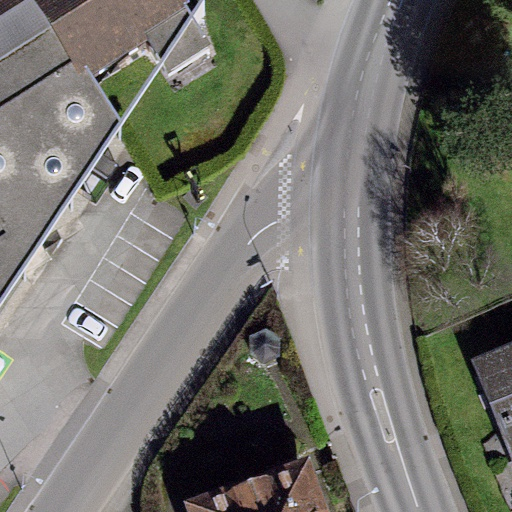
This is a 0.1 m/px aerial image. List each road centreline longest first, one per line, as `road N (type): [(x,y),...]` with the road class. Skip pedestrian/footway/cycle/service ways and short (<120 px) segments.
road 1 (tertiary): [(65,511),(261,225),(351,201)]
road 2 (tertiary): [(422,511),(358,334),(351,201)]
road 3 (tertiary): [(351,201),(361,101),(394,0)]
